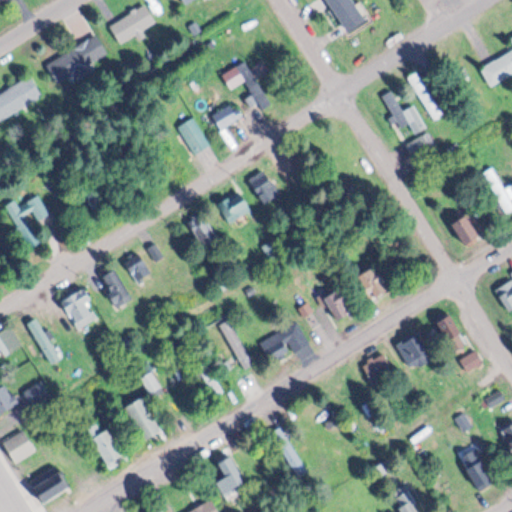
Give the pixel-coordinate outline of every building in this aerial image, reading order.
[(327,0),(354,0),(365,17),(345,30),(327,0)] [(125,42),(115,24),(151,2),(161,20),(125,42)] [(69,79),(112,52),(99,32),(56,60),(69,79)] [(492,81),(511,69),(511,36),(510,38),(511,41),(511,45),(482,63),(492,81)] [(230,73),(253,59),(279,102),(268,108),(250,80),(239,87),(230,73)] [(405,71),(413,66),(441,111),(433,116),(405,71)] [(0,120),(46,94),(35,74),(3,92),(0,86),(0,120)] [(400,125),(407,121),(412,130),(424,123),(412,103),(401,109),(389,89),(381,94),(400,125)] [(232,129),(248,118),(238,103),(222,114),(232,129)] [(204,154),(218,143),(201,118),(186,128),(204,154)] [(406,138),(425,127),(435,143),(416,154),(406,138)] [(160,163),(165,179),(179,175),(174,158),(160,163)] [(488,171),(510,215),(511,214),(511,189),(499,165),(488,171)] [(272,203),(258,180),(274,170),(288,193),(272,203)] [(111,210),(96,181),(86,187),(101,215),(111,210)] [(239,219),(257,207),(246,190),(228,202),(239,219)] [(37,247),(9,204),(21,196),(26,204),(45,191),(57,210),(44,218),(38,209),(30,215),(47,240),(37,247)] [(473,245),(459,221),(473,213),(486,237),(473,245)] [(200,227),(214,218),(228,242),(214,250),(200,227)] [(281,259),(291,253),(282,238),(272,244),(281,259)] [(145,280),(161,269),(149,251),(133,262),(145,280)] [(122,302),(137,293),(122,268),(107,277),(122,302)] [(360,277),(379,268),(392,292),(374,302),(360,277)] [(511,282),(502,288),(511,306),(511,282)] [(80,321),(96,311),(91,304),(98,299),(88,284),(66,298),(80,321)] [(193,306),(199,301),(191,289),(184,293),(193,306)] [(343,317),(358,308),(346,289),(331,299),(343,317)] [(461,352),(473,346),(455,315),(443,321),(461,352)] [(32,323),(58,364),(69,357),(42,316),(32,323)] [(229,324),(255,369),(268,362),(242,317),(229,324)] [(269,340),(307,317),(322,342),(305,352),(301,345),(280,358),(269,340)] [(13,356),(0,337),(17,325),(30,345),(13,356)] [(421,365),(406,340),(425,328),(441,353),(421,365)] [(468,358),(482,349),(490,363),(477,372),(468,358)] [(370,362),(391,351),(401,368),(380,380),(370,362)] [(237,383),(217,353),(197,366),(217,396),(237,383)] [(185,377),(185,367),(178,367),(177,377),(185,377)] [(157,398),(146,376),(161,368),(172,390),(157,398)] [(4,415),(0,408),(0,389),(11,383),(23,403),(4,415)] [(500,407),(511,399),(511,397),(507,388),(493,396),(500,407)] [(151,439),(167,429),(147,395),(131,404),(151,439)] [(473,430),(465,418),(474,413),(481,425),(473,430)] [(112,465),(91,430),(108,419),(129,455),(112,465)] [(279,433),(290,426),(317,468),(306,475),(279,433)] [(6,441),(28,428),(40,449),(17,462),(6,441)] [(485,491),(500,482),(481,448),(466,457),(485,491)] [(217,469),(238,456),(254,484),(233,496),(217,469)] [(35,485),(64,468),(75,487),(45,503),(35,485)] [(414,489),(427,511),(407,511),(399,498),(414,489)] [(198,511),(220,499),(227,511),(198,511)]
